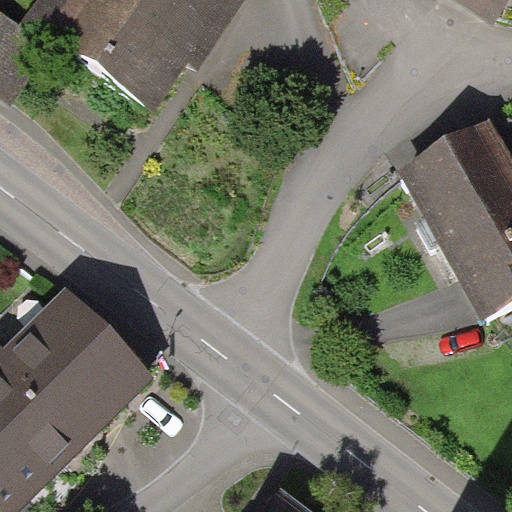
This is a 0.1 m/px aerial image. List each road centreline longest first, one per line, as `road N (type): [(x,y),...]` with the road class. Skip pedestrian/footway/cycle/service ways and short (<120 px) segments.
road 1 (tertiary): [(231,361),(0,188)]
road 2 (residential): [(334,140),(231,361)]
road 3 (residential): [(511,65),(455,56),(390,91),(334,140)]
road 4 (unclassified): [(282,404),(137,511)]
road 5 (tertiary): [(419,511),(282,404)]
road 6 (residential): [(288,0),(334,140)]
